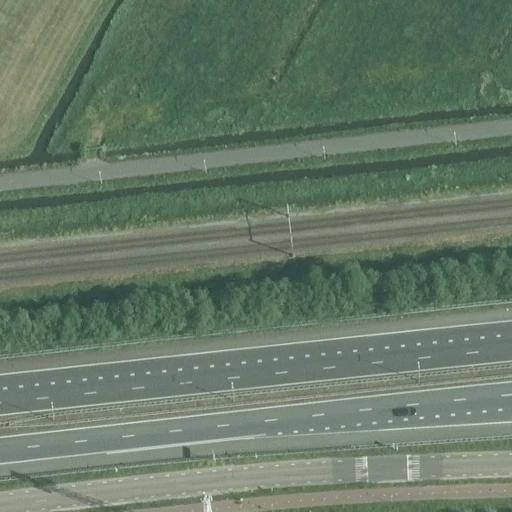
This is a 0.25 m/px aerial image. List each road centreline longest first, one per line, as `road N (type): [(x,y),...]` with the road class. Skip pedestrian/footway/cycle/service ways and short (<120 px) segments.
road 1 (unclassified): [(0,184),(511,128)]
road 2 (motorway): [(511,349),(0,403)]
road 3 (motorway): [(0,448),(511,395)]
road 4 (secondary): [(0,503),(511,467)]
